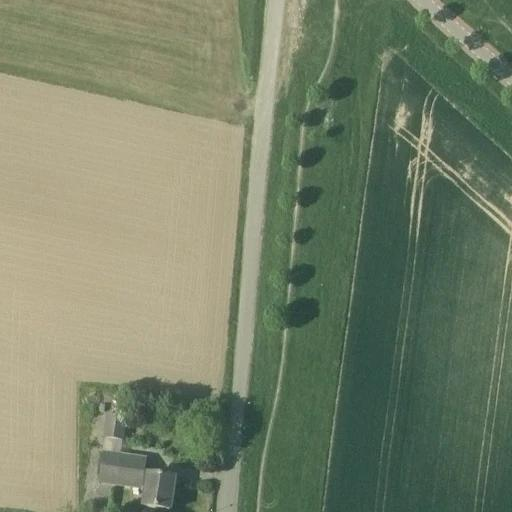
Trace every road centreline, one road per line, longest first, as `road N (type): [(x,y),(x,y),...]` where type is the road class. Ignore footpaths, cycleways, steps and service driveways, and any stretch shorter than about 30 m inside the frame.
road 1 (unclassified): [(227,511),(279,0)]
road 2 (unclassified): [(422,0),(511,81)]
